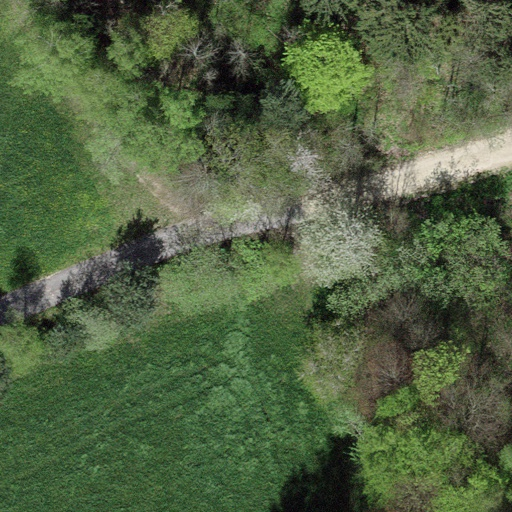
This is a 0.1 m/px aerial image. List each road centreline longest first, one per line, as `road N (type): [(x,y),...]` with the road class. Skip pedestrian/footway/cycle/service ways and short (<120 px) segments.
road 1 (track): [(511,144),(201,244)]
road 2 (track): [(201,244),(0,315)]
